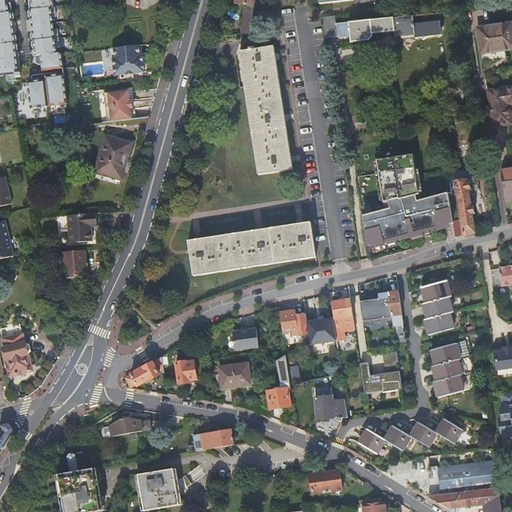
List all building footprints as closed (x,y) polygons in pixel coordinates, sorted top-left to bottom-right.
[(14,75),(22,74),(15,10),(9,11),(7,0),(0,0),(0,74),(14,73),(14,75)] [(31,0),(37,57),(44,56),(45,68),(65,66),(63,53),(59,53),(53,0),(31,0)] [(405,17),(405,9),(402,9),(402,17),(397,18),(396,12),(386,13),(386,19),(393,18),(395,31),(394,31),(395,37),(415,35),(413,16),(405,17)] [(448,13),(446,13),(441,14),(442,21),(449,20),(448,13)] [(442,21),(441,14),(429,15),(431,24),(442,23),(442,21)] [(337,24),(335,17),(324,18),(325,26),(327,38),(339,37),(339,39),(351,37),(352,42),(370,40),(373,36),(373,33),(394,31),(395,31),(393,18),(386,19),(370,20),(337,24)] [(511,36),(510,24),(478,29),(483,61),(506,57),(505,51),(511,49),(511,36)] [(144,73),(143,61),(141,61),(140,56),(139,47),(114,50),(115,59),(112,59),(114,76),(144,73)] [(275,47),(240,52),(259,175),(293,170),(275,47)] [(46,79),(28,81),(31,110),(71,105),(67,71),(45,73),(46,79)] [(511,88),(488,92),(493,127),(511,123),(511,88)] [(129,91),(104,94),(107,123),(132,120),(129,91)] [(106,136),(101,151),(131,148),(133,144),(106,136)] [(131,148),(101,151),(95,173),(122,181),(131,148)] [(450,225),(445,196),(415,204),(413,196),(417,196),(411,158),(377,163),(379,175),(383,204),(387,203),(389,210),(384,212),(363,217),(368,246),(369,246),(382,242),(383,245),(386,244),(395,241),(435,231),(435,229),(446,226),(450,225)] [(511,169),(500,171),(505,202),(511,201),(511,169)] [(458,238),(477,233),(476,223),(473,223),(472,215),(475,213),(474,209),(471,207),(470,203),(472,203),(471,196),(469,196),(468,191),(470,189),(470,185),(473,180),(472,179),(471,177),(470,175),(468,174),(467,173),(465,172),(463,172),(461,171),(459,172),(457,172),(456,173),(455,174),(454,175),(454,176),(454,177),(454,179),(454,180),(454,181),(455,182),(450,183),(452,196),(457,195),(461,221),(456,222),(458,238)] [(5,177),(0,178),(0,206),(12,204),(5,177)] [(95,212),(68,215),(72,242),(94,240),(92,225),(96,225),(95,212)] [(5,222),(0,223),(0,260),(13,257),(5,222)] [(311,223),(188,243),(194,278),(316,258),(311,223)] [(85,249),(64,252),(67,277),(88,274),(85,249)] [(511,267),(500,269),(500,270),(493,271),(495,289),(511,287),(511,292),(511,267)] [(452,296),(448,281),(422,288),(426,303),(423,304),(428,319),(425,320),(429,335),(455,328),(452,312),(453,312),(450,297),(452,296)] [(372,322),(393,319),(393,317),(403,315),(399,293),(389,294),(388,288),(380,290),(381,295),(378,295),(379,298),(379,300),(375,301),(375,298),(374,297),(360,299),(364,327),(373,325),(372,322)] [(337,342),(338,353),(345,352),(341,319),(351,317),(352,326),(355,325),(354,320),(351,301),(333,304),(335,320),(333,320),(337,342)] [(290,312),(280,314),(283,334),(292,332),(293,336),(308,334),(307,324),(306,315),(291,317),(290,312)] [(307,324),(308,334),(310,344),(337,342),(333,320),(323,321),(324,324),(313,326),(313,323),(307,324)] [(235,349),(259,346),(257,327),(232,331),(235,349)] [(4,349),(11,376),(33,371),(29,354),(32,351),(30,345),(25,344),(4,349)] [(459,360),(455,344),(430,351),(434,367),(432,367),(436,382),(433,383),(438,398),(463,391),(459,376),(461,375),(457,360),(459,360)] [(511,346),(493,349),(493,351),(496,366),(496,371),(511,368),(511,346)] [(386,369),(400,367),(398,353),(384,355),(386,369)] [(291,392),(291,389),(286,356),(277,362),(281,388),(281,391),(274,392),(268,393),(270,410),(291,407),(289,392),(291,392)] [(162,358),(125,379),(131,388),(136,386),(136,387),(138,387),(150,380),(150,381),(160,376),(157,371),(163,367),(162,358)] [(186,363),(176,364),(179,386),(189,384),(189,382),(197,381),(194,363),(187,364),(186,363)] [(365,396),(403,390),(400,372),(371,377),(369,364),(362,365),(360,365),(365,396)] [(291,379),(300,378),(299,365),(290,365),(291,379)] [(236,366),(220,368),(222,389),(251,386),(249,369),(236,370),(236,366)] [(343,419),(342,409),(347,409),(346,402),(341,402),(339,402),(333,402),(332,389),(315,390),(317,421),(334,420),(342,423),(343,419)] [(502,419),(499,420),(501,437),(511,434),(511,404),(503,406),(504,409),(500,409),(502,419)] [(113,437),(137,433),(151,431),(150,422),(141,423),(141,421),(128,419),(129,421),(125,421),(124,419),(111,426),(111,427),(105,429),(103,431),(104,439),(113,437)] [(385,442),(367,432),(359,446),(377,457),(386,443),(403,453),(412,439),(429,449),(437,435),(455,445),(463,431),(444,420),(437,434),(419,424),(411,438),(393,428),(385,442)] [(0,426),(6,434),(5,436),(0,443),(0,453),(0,454),(15,430),(9,423),(0,425),(0,426)] [(194,436),(197,453),(234,446),(231,431),(212,434),(212,433),(194,436)] [(58,460),(60,475),(92,470),(89,454),(82,455),(67,458),(58,460)] [(496,474),(494,462),(438,468),(438,467),(429,468),(431,479),(439,477),(441,496),(499,489),(498,482),(496,474)] [(57,476),(64,511),(100,511),(92,470),(60,475),(57,476)] [(95,470),(92,470),(100,511),(102,511),(104,511),(95,470)] [(145,511),(179,506),(173,470),(138,476),(144,511),(145,511)] [(176,470),(173,470),(179,506),(183,506),(176,470)] [(340,475),(313,479),(316,495),(343,491),(340,475)] [(64,511),(57,476),(54,476),(61,511),(64,511)] [(144,511),(138,476),(135,477),(140,511),(144,511)] [(441,496),(427,498),(450,511),(458,511),(459,508),(483,505),(484,511),(502,511),(499,489),(441,496)] [(386,511),(385,503),(363,505),(363,511),(386,511)]
